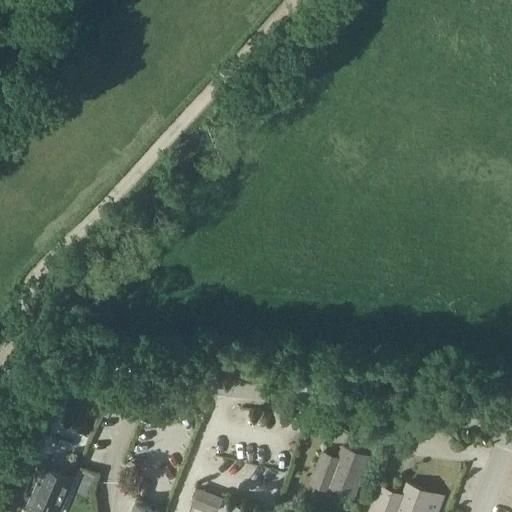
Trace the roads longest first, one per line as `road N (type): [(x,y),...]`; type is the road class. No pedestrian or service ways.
road 1 (unclassified): [(511,421),(0,368)]
road 2 (track): [(288,0),(45,269),(23,315),(14,369)]
